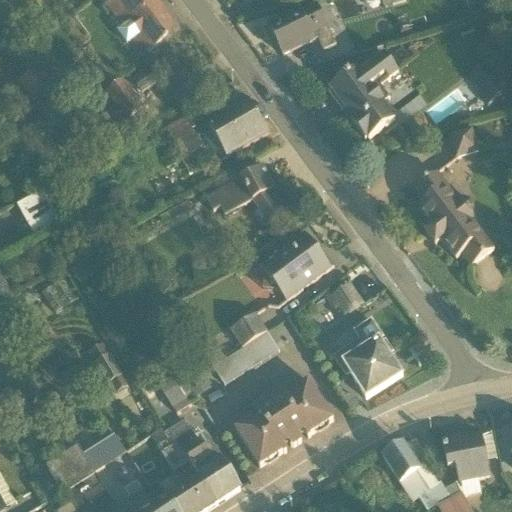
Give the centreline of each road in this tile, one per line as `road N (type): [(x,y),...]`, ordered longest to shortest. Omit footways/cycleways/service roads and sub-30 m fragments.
road 1 (residential): [(473,395),(452,350),(188,0)]
road 2 (residential): [(473,395),(398,417),(247,511)]
